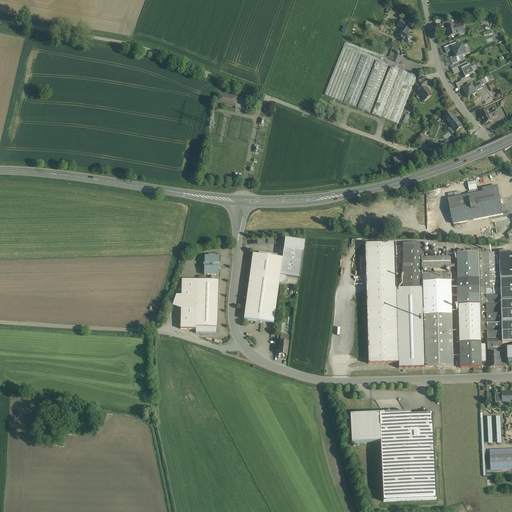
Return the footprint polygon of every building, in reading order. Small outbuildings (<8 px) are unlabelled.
[(409,20),(406,24),(401,21),(397,27),(398,27),(403,30),(398,36),(397,36),(408,43),(412,38),(406,34),(414,23),(409,20)] [(343,27),(337,25),(334,31),(341,33),(342,31),(343,27)] [(462,25),(455,26),(457,35),(465,34),(464,32),(463,32),(462,25)] [(455,26),(447,28),(448,33),(450,33),(451,37),(457,35),(455,26)] [(362,55),(374,60),(376,61),(388,66),(390,66),(396,69),(398,65),(387,60),(388,58),(345,42),(343,48),(361,55),(362,55)] [(456,43),(444,48),(446,54),(453,51),(453,49),(458,47),(456,43)] [(458,47),(453,49),(453,51),(455,56),(456,59),(459,57),(466,55),(462,45),(458,47)] [(361,55),(343,48),(324,95),(343,103),(361,55)] [(374,60),(362,55),(344,103),(356,108),(374,60)] [(461,62),(459,57),(456,59),(455,56),(450,58),(453,66),(461,62)] [(388,66),(376,61),(358,108),(370,113),(388,66)] [(466,63),(453,69),(454,69),(456,74),(456,75),(462,72),(461,69),(468,66),(466,63)] [(468,66),(461,69),(462,72),(465,78),(466,78),(469,76),(474,74),(473,72),(471,67),(470,65),(468,66)] [(396,69),(390,66),(372,114),(373,114),(379,117),(398,124),(401,116),(416,76),(404,72),(400,70),(396,69)] [(476,85),(473,87),(475,92),(482,88),(481,86),(480,83),(476,85)] [(471,85),(463,89),(468,98),(476,93),(475,92),(473,87),(471,85)] [(419,92),(419,93),(424,100),(431,96),(430,94),(430,93),(426,87),(419,92)] [(237,99),(219,95),(219,97),(217,104),(235,108),(236,108),(236,104),(237,99)] [(245,99),(237,98),(237,99),(236,104),(239,105),(238,110),(245,111),(246,104),(244,104),(245,99)] [(498,116),(495,109),(489,112),(492,118),(498,116)] [(488,111),(480,114),(485,124),(493,120),(492,118),(489,112),(488,111)] [(451,126),(458,121),(451,112),(445,117),(451,126)] [(458,121),(451,126),(456,132),(459,130),(463,127),(458,121)] [(395,166),(403,164),(401,155),(392,158),(395,166)] [(467,182),(468,190),(475,189),(475,182),(467,182)] [(478,194),(449,200),(454,225),(459,224),(503,215),(498,190),(483,193),(482,193),(478,194)] [(305,242),(285,239),(283,252),(282,259),(280,276),(279,283),(282,283),(286,280),(287,276),(300,278),(305,242)] [(422,243),(402,243),(403,290),(422,289),(422,284),(422,275),(423,275),(422,269),(422,259),(422,243)] [(395,244),(365,245),(368,365),(398,364),(396,290),(395,244)] [(259,254),(259,256),(253,255),(252,257),(247,299),(244,320),(259,322),(262,323),(262,322),(273,324),(279,283),(280,276),(282,259),(276,258),(276,257),(277,257),(277,256),(268,255),(258,253),(258,254),(259,254)] [(479,254),(457,255),(459,306),(480,305),(487,305),(487,328),(481,328),(481,334),(486,334),(486,332),(487,332),(488,348),(496,348),(503,348),(503,344),(502,340),(506,339),(506,333),(505,333),(505,331),(502,331),(502,323),(501,301),(501,280),(500,269),(505,269),(505,265),(500,265),(500,253),(479,254)] [(511,254),(510,253),(500,253),(500,265),(505,265),(505,269),(500,269),(501,280),(511,279),(511,254)] [(219,264),(219,258),(215,258),(215,256),(209,256),(209,257),(205,257),(205,264),(204,264),(204,269),(205,269),(204,275),(211,275),(215,275),(218,276),(218,269),(219,269),(220,264),(219,264)] [(422,259),(422,269),(451,269),(451,258),(422,259)] [(423,275),(422,275),(422,284),(452,283),(451,275),(423,275)] [(511,279),(501,280),(501,301),(511,300),(511,279)] [(210,281),(197,281),(182,281),(181,296),(181,310),(180,330),(196,330),(196,328),(217,328),(218,282),(214,281),(210,281)] [(452,283),(422,284),(422,289),(424,317),(424,366),(454,365),(452,283)] [(424,366),(422,289),(403,290),(396,290),(398,364),(399,369),(425,369),(424,366)] [(181,310),(181,296),(176,296),(172,306),(181,310)] [(511,300),(501,301),(502,323),(511,322),(511,300)] [(481,328),(480,305),(459,306),(460,344),(481,343),(481,334),(481,328)] [(511,322),(502,323),(502,331),(505,331),(505,333),(506,333),(506,339),(502,340),(503,344),(511,343),(511,322)] [(280,342),(278,355),(287,356),(288,343),(280,342)] [(481,343),(460,344),(461,369),(473,369),(482,368),(482,362),(481,345),(481,343)] [(490,354),(489,354),(489,368),(500,368),(500,353),(496,353),(490,354)] [(511,392),(502,393),(502,395),(502,401),(502,403),(503,403),(503,402),(510,402),(511,402),(511,392)] [(432,415),(411,416),(410,414),(379,415),(381,443),(383,502),(436,500),(432,415)] [(381,443),(379,415),(350,417),(351,444),(381,443)] [(511,450),(490,452),(491,470),(511,468),(511,450)]
